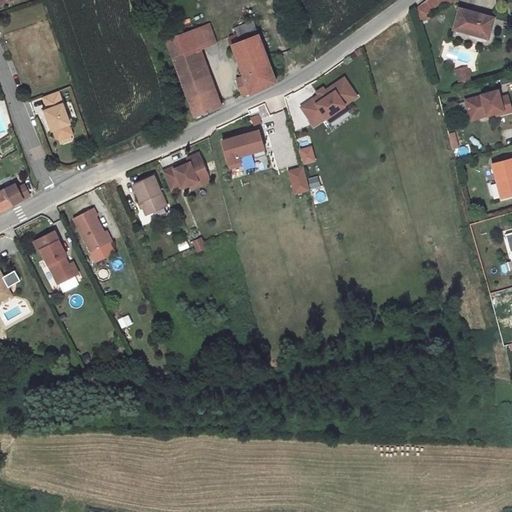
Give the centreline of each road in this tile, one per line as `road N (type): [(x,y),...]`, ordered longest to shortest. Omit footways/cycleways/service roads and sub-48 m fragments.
road 1 (unclassified): [(58,195),(300,79),(412,0)]
road 2 (residential): [(58,195),(0,58)]
